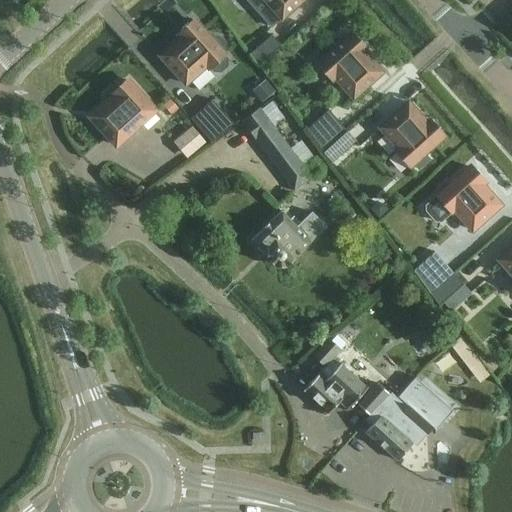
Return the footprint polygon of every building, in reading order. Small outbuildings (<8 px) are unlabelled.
[(263,0),(281,19),(301,0),(263,0)] [(223,43),(218,38),(213,37),(210,40),(194,22),(191,24),(187,24),(181,29),(181,33),(178,36),(180,38),(159,56),(185,85),(205,66),(207,68),(223,54),(220,51),(223,49),(223,43)] [(271,35),(248,55),(257,67),(281,46),(271,35)] [(320,61),(317,64),(332,80),(334,78),(352,98),(380,73),(362,53),(364,51),(361,48),(362,47),(362,44),(357,38),(353,38),(352,38),(350,35),(332,51),(329,48),(324,48),(318,53),(318,59),(320,61)] [(89,117),(115,146),(138,125),(138,126),(154,111),(128,81),(125,84),(124,84),(119,83),(114,87),(114,93),(111,96),(112,97),(89,117)] [(289,91),(277,98),(291,122),(303,115),(289,91)] [(211,100),(190,120),(212,144),(233,125),(211,100)] [(407,103),(379,128),(397,149),(395,150),(410,166),(442,138),(439,134),(440,134),(440,130),(434,124),(431,124),(430,124),(428,121),(425,123),(407,103)] [(259,109),(241,122),(293,191),(311,177),(259,109)] [(305,130),(322,152),(346,131),(327,110),(305,130)] [(356,142),(346,131),(322,152),(331,164),(356,142)] [(439,189),(439,193),(425,206),(425,212),(434,222),(439,222),(453,210),(471,231),(499,205),(481,185),(483,183),(480,180),(481,180),(481,176),(475,170),(472,170),(471,170),(469,167),(449,185),(449,184),(445,184),(439,189)] [(281,211),(250,241),(266,258),(271,253),(284,267),(310,242),(309,241),(325,227),(311,213),(296,227),(281,211)] [(511,247),(498,261),(511,276),(511,247)] [(429,295),(453,274),(433,252),(411,271),(429,295)] [(463,285),(453,274),(429,295),(438,307),(463,285)] [(494,377),(507,367),(479,329),(466,339),(494,377)] [(328,339),(311,356),(324,367),(340,350),(328,339)] [(303,389),(328,413),(338,402),(347,410),(366,389),(339,364),(327,377),(320,371),(303,389)] [(373,410),(368,416),(363,421),(370,427),(365,433),(396,461),(411,444),(412,443),(416,446),(432,428),(435,431),(452,411),(444,404),(437,396),(431,391),(422,385),(414,378),(396,398),(390,393),(389,394),(373,410)] [(357,405),(368,416),(373,410),(389,394),(376,384),(357,405)]
